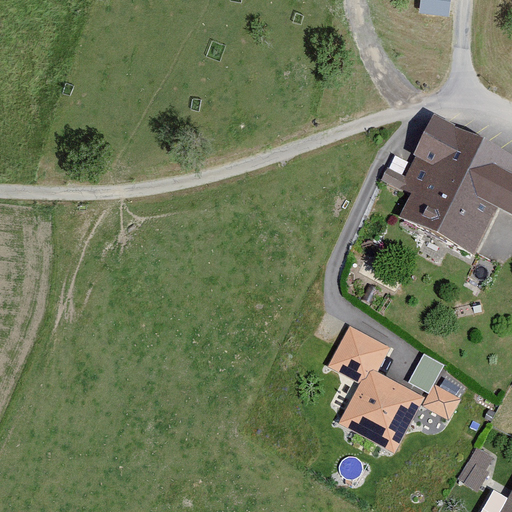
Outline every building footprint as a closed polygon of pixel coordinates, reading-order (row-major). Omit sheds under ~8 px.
[(420,0),(420,9),(450,10),(450,0),(420,0)] [(511,163),(436,125),(406,186),(417,191),(404,218),(473,252),(496,207),(511,215),(511,163)] [(397,352),(349,324),(321,372),(351,389),(336,415),(402,453),(432,400),(385,373),(397,352)] [(477,488),(496,455),(479,445),(459,478),(477,488)] [(511,511),(511,495),(502,511),(511,511)]
